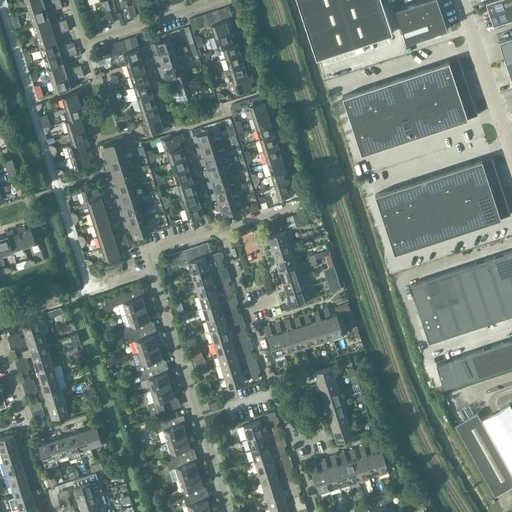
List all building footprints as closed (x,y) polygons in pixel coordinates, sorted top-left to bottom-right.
[(26,2),(29,11),(61,1),(60,0),(25,0),(23,1),(23,2),(26,2)] [(154,10),(150,0),(144,0),(145,0),(148,12),(154,10)] [(150,0),(154,10),(160,8),(156,0),(150,0)] [(381,0),(297,0),(316,58),(392,33),(381,0)] [(406,43),(448,29),(438,0),(420,0),(395,9),(406,43)] [(493,25),(510,20),(511,19),(511,0),(492,0),(486,2),(493,25)] [(51,10),(63,7),(61,1),(29,11),(32,21),(30,22),(30,24),(53,16),(51,10)] [(128,6),(131,17),(137,15),(133,4),(128,6)] [(131,17),(128,6),(122,7),(123,12),(117,13),(121,25),(127,23),(126,19),(131,17)] [(229,6),(224,8),(227,19),(230,18),(233,17),(229,6)] [(218,9),(222,21),(227,19),(224,8),(218,9)] [(222,21),(218,9),(212,11),(216,23),(222,21)] [(105,13),(108,24),(114,22),(110,11),(105,13)] [(206,13),(210,25),(211,25),(216,23),(212,11),(206,13)] [(108,24),(105,13),(99,15),(102,26),(108,24)] [(201,15),(204,27),(210,25),(206,13),(201,15)] [(195,17),(199,29),(204,27),(201,15),(195,17)] [(36,34),(68,24),(66,18),(55,22),(53,16),(30,24),(31,25),(33,24),(36,34)] [(189,19),(193,30),(199,29),(195,17),(189,19)] [(230,31),(229,31),(228,26),(232,25),(230,18),(227,19),(222,21),(216,23),(211,25),(214,36),(230,31)] [(59,33),(70,29),(68,24),(36,34),(39,44),(37,45),(38,47),(61,39),(59,33)] [(218,48),(223,47),(222,46),(233,43),(232,38),(235,36),(233,30),(229,31),(230,31),(214,36),(218,48)] [(139,47),(136,35),(130,37),(133,49),(139,47)] [(156,49),(158,54),(158,55),(173,50),(173,48),(179,46),(176,36),(169,37),(150,43),(152,50),(156,49)] [(511,36),(499,41),(505,62),(511,81),(511,36)] [(124,39),(128,51),(133,49),(130,37),(124,39)] [(40,48),(44,57),(76,47),(74,41),(62,45),(61,39),(38,47),(38,48),(40,48)] [(122,52),(123,52),(128,51),(124,39),(118,41),(122,52)] [(222,46),(223,47),(226,58),(241,53),(239,48),(243,47),(241,40),(233,43),(222,46)] [(113,43),(116,54),(122,52),(118,41),(113,43)] [(116,54),(113,43),(107,45),(111,56),(116,54)] [(105,58),(110,56),(111,56),(107,45),(101,46),(105,58)] [(141,59),(140,54),(144,53),(142,46),(139,47),(133,49),(128,51),(123,52),(126,64),(141,59)] [(160,60),(162,65),(162,66),(177,61),(177,59),(174,52),(180,50),(179,46),(173,48),(173,50),(158,55),(158,54),(154,55),(156,62),(160,60)] [(45,68),(45,70),(68,62),(66,56),(77,53),(76,47),(44,57),(47,67),(45,68)] [(226,58),(230,69),(245,65),(244,64),(243,59),(247,58),(245,51),(241,53),(226,58)] [(177,59),(177,61),(162,66),(162,65),(158,66),(160,73),(164,72),(166,77),(181,72),(185,71),(187,70),(183,59),(182,57),(177,59)] [(99,66),(107,64),(105,58),(102,59),(97,60),(99,66)] [(145,71),(145,70),(143,65),(147,64),(145,58),(141,59),(126,64),(130,76),(145,71)] [(478,115),(459,58),(449,61),(342,96),(361,154),(468,118),(478,115)] [(51,80),(83,70),(81,64),(70,68),(68,62),(45,70),(46,71),(48,70),(51,80)] [(233,80),(233,81),(248,76),(246,71),(250,69),(248,63),(244,64),(245,65),(230,69),(233,80)] [(149,82),(147,77),(151,76),(149,69),(145,70),(145,71),(130,76),(134,87),(149,82)] [(51,80),(54,90),(52,91),(53,93),(75,86),(73,79),(85,76),(83,70),(51,80)] [(185,71),(181,72),(166,77),(169,88),(173,87),(174,87),(189,83),(185,71)] [(254,82),(252,74),(248,76),(233,81),(233,80),(231,81),(235,93),(252,88),(250,83),(254,82)] [(152,94),(152,93),(151,88),(155,87),(153,81),(149,82),(134,87),(137,98),(152,94)] [(173,87),(169,88),(171,95),(176,93),(177,99),(184,97),(192,95),(189,83),(174,87),(173,87)] [(62,96),(66,108),(81,103),(80,103),(79,98),(83,97),(81,90),(62,96)] [(156,105),(154,100),(158,98),(156,92),(152,93),(152,94),(137,98),(141,110),(156,105)] [(118,98),(110,101),(111,107),(120,104),(118,98)] [(268,112),(266,107),(270,106),(268,99),(249,105),(253,117),(268,112)] [(69,119),(84,115),(83,109),(86,108),(84,102),(80,103),(81,103),(66,108),(69,119)] [(141,110),(145,121),(160,116),(158,111),(162,110),(160,103),(156,105),(141,110)] [(274,117),(272,110),(268,112),(253,117),(257,128),(272,124),(271,123),(270,118),(274,117)] [(84,127),(82,122),(87,121),(85,115),(84,115),(69,119),(65,120),(69,132),(84,128),(84,127)] [(160,116),(145,121),(148,133),(163,128),(161,123),(166,121),(164,115),(160,116)] [(275,122),(271,123),(272,124),(257,128),(260,140),(275,135),(273,130),(278,128),(275,122)] [(72,143),(87,139),(86,134),(90,132),(88,126),(84,127),(84,128),(69,132),(72,143)] [(215,141),(214,139),(212,132),(218,130),(216,126),(210,128),(211,129),(202,132),(193,135),(192,135),(194,142),(198,141),(200,146),(215,141)] [(161,139),(165,152),(167,151),(167,150),(182,146),(182,145),(180,139),(183,138),(182,133),(171,136),(161,139)] [(279,133),(275,135),(260,140),(264,151),(279,147),(279,146),(277,141),(281,140),(279,133)] [(122,152),(121,150),(119,143),(125,141),(123,137),(117,138),(118,140),(103,145),(105,151),(101,152),(103,159),(107,157),(122,152)] [(220,138),(214,139),(215,141),(200,146),(196,147),(198,154),(202,152),(204,157),(204,158),(219,153),(218,151),(216,143),(221,142),(220,138)] [(87,152),(87,151),(86,147),(90,146),(87,139),(72,143),(66,145),(70,157),(87,152)] [(182,145),(182,146),(167,150),(167,151),(171,162),(185,157),(184,152),(188,151),(185,144),(182,145)] [(283,145),(279,146),(279,147),(264,151),(267,163),(282,158),(282,157),(281,153),(285,151),(283,145)] [(107,157),(109,162),(105,163),(107,170),(111,169),(111,168),(126,164),(125,161),(123,154),(128,152),(127,148),(121,150),(122,152),(107,157)] [(202,165),(206,164),(207,169),(222,164),(222,162),(219,155),(225,153),(224,149),(218,151),(219,153),(204,158),(204,157),(200,158),(202,165)] [(70,157),(74,169),(91,164),(90,159),(93,158),(91,150),(87,151),(87,152),(70,157)] [(171,162),(174,173),(189,168),(187,163),(191,162),(189,155),(185,157),(171,162)] [(267,163),(271,174),(286,169),(284,164),(288,163),(286,156),(282,157),(282,158),(267,163)] [(482,160),(482,159),(469,163),(457,168),(445,172),(432,176),(420,180),(407,184),(395,188),(375,195),(385,224),(394,254),(414,247),(427,243),(439,239),(452,235),(464,230),(476,226),(489,222),(501,218),(501,217),(511,214),(501,186),(492,157),(482,160)] [(111,168),(111,169),(112,174),(108,175),(110,182),(115,180),(114,180),(129,175),(129,173),(126,166),(132,164),(131,160),(125,161),(126,164),(111,168)] [(227,160),(222,162),(222,164),(207,169),(203,170),(205,176),(209,175),(211,180),(226,176),(225,174),(223,166),(229,164),(227,160)] [(0,167),(0,177),(8,175),(6,166),(0,167)] [(174,173),(178,185),(193,180),(191,175),(195,173),(193,167),(189,168),(174,173)] [(275,185),(290,181),(290,180),(288,175),(292,174),(290,168),(286,169),(271,174),(275,185)] [(114,180),(115,180),(116,185),(112,186),(114,193),(118,192),(118,191),(133,186),(132,184),(130,177),(136,175),(134,171),(129,173),(129,175),(114,180)] [(209,188),(213,187),(215,191),(215,192),(229,187),(229,185),(227,178),(232,176),(232,174),(231,172),(225,174),(226,176),(211,180),(207,181),(209,188)] [(198,185),(196,178),(193,180),(178,185),(182,196),(196,192),(196,191),(195,186),(198,185)] [(296,186),(294,179),(290,180),(290,181),(275,185),(279,197),(294,193),(292,187),(296,186)] [(132,184),(133,186),(118,191),(118,192),(120,197),(116,198),(118,204),(122,203),(122,202),(137,198),(136,196),(134,188),(139,187),(138,183),(132,184)] [(229,185),(229,187),(215,192),(215,191),(211,193),(213,199),(217,198),(218,203),(233,198),(232,196),(230,189),(236,187),(235,183),(229,185)] [(84,202),(87,202),(86,201),(102,196),(102,197),(105,196),(103,188),(99,190),(98,184),(81,190),(84,202)] [(202,196),(200,190),(196,191),(196,192),(182,196),(185,208),(200,203),(198,198),(202,196)] [(122,202),(122,203),(123,208),(119,209),(121,216),(125,214),(140,209),(139,207),(137,200),(143,198),(142,194),(136,196),(137,198),(122,202)] [(240,199),(238,195),(232,196),(233,198),(218,203),(214,204),(216,211),(220,209),(222,215),(237,210),(234,201),(240,199)] [(90,213),(105,208),(109,207),(107,200),(103,202),(102,197),(102,196),(86,201),(87,202),(90,213)] [(200,203),(185,208),(189,219),(204,215),(202,209),(206,208),(204,201),(200,203)] [(140,209),(125,214),(127,219),(123,221),(125,227),(129,226),(129,225),(144,221),(143,219),(141,211),(146,210),(145,205),(139,207),(140,209)] [(94,224),(109,219),(109,220),(113,219),(111,212),(107,213),(105,208),(90,213),(94,224)] [(298,213),(302,225),(308,223),(304,211),(298,213)] [(292,215),(296,227),(302,225),(298,213),(292,215)] [(287,217),(290,228),(291,228),(296,227),(292,215),(287,217)] [(149,217),(143,219),(144,221),(129,225),(129,226),(131,231),(127,232),(129,238),(147,233),(144,223),(150,221),(149,217)] [(285,230),(290,228),(287,217),(281,219),(285,230)] [(112,231),(113,231),(116,230),(114,223),(111,224),(109,220),(109,219),(94,224),(97,236),(112,231)] [(285,230),(281,219),(275,220),(279,232),(285,230)] [(275,220),(269,222),(273,234),(279,232),(275,220)] [(17,228),(19,232),(24,248),(36,245),(31,228),(26,229),(24,225),(17,228)] [(290,228),(285,230),(279,232),(273,234),(269,236),(271,243),(269,243),(271,248),(272,247),(272,248),(294,240),(291,228),(290,228)] [(19,232),(14,233),(13,229),(6,231),(7,235),(8,235),(12,250),(13,252),(24,248),(19,232)] [(101,247),(116,242),(116,243),(120,241),(118,235),(114,236),(113,231),(112,231),(97,236),(101,247)] [(248,258),(264,253),(258,233),(242,237),(248,258)] [(8,235),(7,235),(0,237),(0,250),(1,254),(12,250),(8,235)] [(272,247),(271,248),(270,250),(271,254),(273,255),(275,259),(276,259),(292,254),(290,247),(296,245),(294,240),(272,248),(272,247)] [(101,247),(105,259),(123,253),(121,246),(118,247),(116,243),(116,242),(101,247)] [(205,255),(212,253),(208,242),(202,244),(205,255)] [(205,255),(202,244),(196,246),(200,257),(205,256),(205,255)] [(200,257),(196,246),(191,248),(194,259),(200,257)] [(216,256),(226,253),(223,246),(213,249),(216,256)] [(194,259),(191,248),(185,249),(189,261),(194,259)] [(179,251),(183,263),(188,261),(189,261),(185,249),(179,251)] [(429,341),(511,313),(511,250),(410,284),(429,341)] [(174,253),(177,264),(183,263),(179,251),(174,253)] [(292,254),(276,259),(278,265),(277,266),(278,271),(280,270),(296,265),(300,264),(296,252),(292,254)] [(168,255),(171,266),(177,264),(174,253),(168,255)] [(208,267),(217,265),(215,260),(211,259),(206,260),(205,256),(200,257),(194,259),(189,261),(188,261),(192,273),(208,267)] [(283,282),(300,276),(296,265),(280,270),(282,277),(280,277),(282,282),(283,282)] [(334,265),(328,267),(332,279),(338,277),(334,265)] [(208,267),(192,273),(196,284),(212,279),(208,267)] [(287,293),(303,288),(307,287),(309,286),(305,275),(300,276),(283,282),(285,288),(284,289),(286,293),(287,293)] [(342,289),(338,277),(332,279),(336,290),(342,289)] [(199,296),(216,291),(212,279),(196,284),(199,296)] [(307,287),(303,288),(287,293),(289,300),(288,301),(289,305),(291,305),(311,298),(307,287)] [(146,308),(142,296),(141,296),(141,295),(139,295),(137,289),(110,298),(105,298),(106,306),(107,307),(108,309),(110,309),(111,308),(116,304),(116,305),(125,302),(129,313),(146,308)] [(203,307),(219,302),(227,300),(225,295),(222,294),(217,295),(216,291),(199,296),(203,307)] [(206,319),(223,314),(219,302),(203,307),(206,319)] [(348,302),(337,306),(339,312),(350,309),(348,302)] [(333,337),(343,334),(337,314),(331,316),(328,306),(324,308),(327,317),(326,317),(333,337)] [(54,309),(56,315),(63,313),(61,307),(54,309)] [(129,326),(124,327),(126,335),(135,332),(149,327),(148,322),(149,320),(150,319),(146,308),(129,313),(126,314),(129,326)] [(326,317),(321,319),(318,309),(314,311),(317,321),(323,340),(333,337),(326,317)] [(323,340),(317,321),(311,322),(308,313),(304,314),(307,324),(313,343),(323,340)] [(210,330),(227,325),(223,314),(206,319),(210,330)] [(307,324),(302,325),(299,316),(294,317),(297,327),(304,346),(313,343),(307,324)] [(27,337),(43,332),(49,330),(46,321),(42,319),(23,326),(27,337)] [(297,327),(292,328),(289,319),(285,320),(288,330),(294,349),(304,346),(297,327)] [(294,349),(288,330),(282,332),(279,322),(275,323),(278,333),(284,352),(294,349)] [(210,330),(214,341),(230,336),(239,334),(237,329),(236,328),(229,331),(227,325),(210,330)] [(274,356),(284,352),(278,333),(273,335),(270,325),(265,326),(274,356)] [(135,332),(126,335),(128,343),(134,341),(138,352),(141,351),(158,346),(154,334),(153,334),(153,333),(151,333),(149,328),(149,327),(135,332)] [(43,332),(27,337),(30,349),(47,343),(43,332)] [(81,345),(77,333),(70,336),(74,347),(81,345)] [(193,335),(185,338),(189,350),(197,348),(193,335)] [(230,336),(214,341),(217,353),(234,348),(230,336)] [(444,387),(511,364),(511,339),(437,364),(444,387)] [(22,351),(16,353),(18,358),(23,356),(26,357),(32,355),(34,360),(50,355),(47,343),(30,349),(22,351)] [(141,364),(136,365),(138,374),(144,372),(144,371),(147,370),(162,365),(161,365),(160,360),(161,359),(161,358),(162,357),(158,346),(141,351),(138,352),(141,364)] [(190,350),(192,356),(193,360),(194,360),(203,357),(200,347),(190,350)] [(221,364),(238,359),(234,348),(217,353),(221,364)] [(38,371),(54,366),(50,355),(34,360),(38,371)] [(238,359),(221,364),(225,376),(241,371),(238,359)] [(144,372),(138,374),(141,381),(146,379),(150,390),(153,389),(170,384),(166,372),(165,372),(163,371),(162,366),(162,365),(147,370),(144,371),(144,372)] [(54,366),(38,371),(41,383),(58,378),(54,366)] [(319,384),(319,383),(335,378),(331,366),(315,372),(317,379),(316,379),(317,384),(319,384)] [(225,376),(229,388),(245,383),(241,371),(225,376)] [(45,394),(61,389),(58,378),(41,383),(45,394)] [(319,383),(319,384),(321,390),(320,391),(321,395),(322,395),(339,390),(335,378),(319,383)] [(153,402),(147,404),(150,411),(151,415),(175,408),(175,407),(173,403),(172,398),(173,397),(173,396),(174,396),(170,384),(153,389),(150,390),(153,402)] [(48,406),(65,400),(61,389),(45,394),(48,406)] [(326,406),(342,401),(339,390),(322,395),(325,402),(323,402),(325,407),(326,406)] [(65,400),(48,406),(52,418),(69,412),(65,400)] [(208,403),(211,411),(219,408),(216,401),(208,403)] [(326,406),(328,414),(327,414),(329,419),(330,418),(346,413),(342,401),(326,406)] [(495,412),(482,420),(511,473),(511,409),(509,404),(495,412)] [(82,405),(74,407),(76,415),(84,413),(82,405)] [(511,473),(482,420),(478,413),(483,410),(482,409),(468,417),(455,424),(495,495),(506,489),(511,485),(511,473)] [(330,418),(332,425),(331,425),(332,430),(333,429),(350,424),(346,413),(330,418)] [(163,421),(154,424),(157,432),(162,430),(166,441),(186,435),(182,423),(182,422),(179,422),(178,417),(178,416),(163,421)] [(247,438),(263,432),(260,421),(243,426),(247,438)] [(353,436),(350,424),(333,429),(336,436),(334,437),(336,441),(337,441),(353,436)] [(85,430),(90,446),(102,442),(97,426),(90,428),(89,427),(84,429),(85,430)] [(90,446),(85,430),(78,432),(78,431),(73,432),(73,434),(74,433),(81,456),(92,452),(90,446)] [(263,432),(247,438),(251,449),(267,444),(263,432)] [(62,437),(67,453),(69,459),(81,456),(74,433),(73,434),(67,436),(66,434),(62,436),(62,437)] [(0,437),(0,449),(0,451),(17,445),(15,439),(16,438),(14,434),(13,434),(0,437)] [(186,435),(166,441),(170,453),(172,460),(175,459),(190,454),(188,449),(189,447),(190,447),(186,435)] [(62,437),(55,439),(55,438),(50,440),(51,441),(56,457),(67,453),(62,437)] [(58,463),(56,457),(51,441),(44,443),(43,442),(39,443),(46,467),(58,463)] [(378,473),(388,470),(382,450),(377,452),(373,442),(369,444),(372,453),(378,473)] [(254,460),(271,455),(267,444),(251,449),(254,460)] [(21,457),(20,456),(18,450),(19,449),(18,445),(17,445),(0,451),(4,462),(21,457)] [(378,473),(372,453),(367,455),(364,445),(359,447),(363,456),(362,456),(369,476),(378,473)] [(362,456),(357,458),(354,448),(350,450),(353,459),(353,460),(359,479),(369,476),(362,456)] [(353,460),(347,461),(344,451),(340,453),(343,463),(349,482),(359,479),(353,460)] [(172,460),(167,462),(167,464),(169,470),(175,468),(178,479),(181,478),(198,473),(195,461),(194,461),(191,460),(190,455),(190,454),(175,459),(172,460)] [(274,467),(272,458),(271,455),(254,460),(258,472),(274,467)] [(349,482),(343,463),(338,464),(335,455),(330,456),(333,466),(339,485),(349,482)] [(24,468),(22,461),(23,461),(21,456),(20,456),(21,457),(4,462),(8,473),(24,468)] [(333,466),(328,467),(325,458),(321,459),(324,469),(323,469),(330,488),(339,485),(333,466)] [(320,491),(330,488),(323,469),(318,471),(315,461),(310,462),(320,491)] [(278,478),(274,467),(258,472),(262,483),(278,478)] [(28,480),(28,479),(26,473),(27,472),(25,468),(24,468),(8,473),(11,485),(28,480)] [(76,486),(74,486),(78,498),(94,493),(102,491),(96,473),(74,480),(76,486)] [(198,494),(202,493),(200,488),(202,485),(201,485),(202,485),(198,473),(181,478),(185,490),(182,491),(184,498),(198,494)] [(265,495),(282,490),(278,478),(262,483),(265,495)] [(32,491),(31,491),(29,484),(30,484),(29,479),(28,479),(28,480),(11,485),(15,496),(32,491)] [(285,501),(282,490),(265,495),(269,506),(285,501)] [(35,503),(35,502),(33,496),(34,495),(32,491),(31,491),(32,491),(15,496),(9,498),(13,510),(19,508),(35,503)] [(94,493),(78,498),(81,510),(98,504),(100,504),(101,502),(100,501),(99,500),(96,501),(94,493)] [(394,511),(388,493),(372,498),(375,508),(369,510),(370,511),(394,511)] [(198,494),(184,498),(187,506),(188,511),(207,511),(211,511),(207,499),(206,499),(203,498),(200,499),(198,494)] [(269,506),(270,511),(288,511),(285,501),(269,506)] [(38,511),(37,507),(38,507),(36,502),(35,502),(35,503),(19,508),(19,511),(38,511)]
